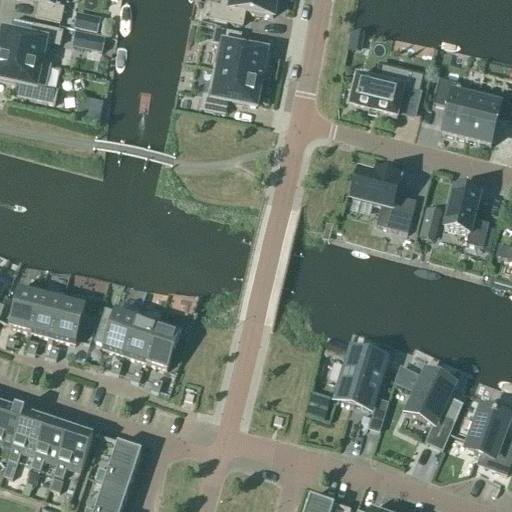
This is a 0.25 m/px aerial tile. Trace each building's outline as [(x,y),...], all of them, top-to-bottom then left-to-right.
[(11,0),(11,2),(38,8),(35,20),(60,26),(63,12),(58,11),(60,0),(11,0)] [(212,9),(209,23),(242,29),(245,16),(272,21),(275,0),(221,0),(220,10),(212,9)] [(83,18),(80,17),(76,17),(73,32),(87,35),(90,20),(83,18)] [(0,59),(50,71),(50,70),(46,69),(50,47),(59,49),(62,36),(33,29),(30,42),(3,36),(0,50),(0,59)] [(260,82),(265,57),(238,51),(240,39),(216,34),(213,48),(218,49),(212,75),(261,84),(262,82),(260,82)] [(84,37),(81,37),(75,36),(72,51),(87,54),(90,39),(84,37)] [(0,84),(20,88),(17,101),(54,109),(57,96),(45,93),(50,71),(0,59),(0,84)] [(349,110),(348,112),(350,112),(367,117),(378,120),(378,119),(394,123),(396,124),(397,122),(404,94),(421,98),(426,79),(412,76),(411,79),(388,73),(384,88),(358,81),(356,81),(356,83),(349,110)] [(203,100),(200,114),(225,119),(227,106),(255,111),(260,86),(261,86),(261,84),(212,75),(207,101),(203,100)] [(466,145),(479,95),(439,85),(433,109),(448,113),(442,139),(466,145)] [(511,114),(511,103),(479,95),(466,145),(490,151),(497,125),(509,128),(511,114)] [(81,114),(100,115),(101,99),(82,98),(81,114)] [(359,176),(352,203),(382,211),(377,230),(408,238),(416,206),(395,200),(399,183),(375,177),(374,180),(359,176)] [(479,199),(454,193),(444,234),(468,240),(465,249),(482,253),(488,229),(473,225),(479,199)] [(41,300),(19,294),(9,333),(31,339),(41,300)] [(62,305),(41,300),(31,339),(52,344),(62,305)] [(82,311),(62,305),(52,344),(72,350),(82,311)] [(137,323),(115,316),(103,354),(124,362),(137,323)] [(158,330),(137,323),(124,362),(145,368),(158,330)] [(179,337),(158,330),(145,368),(166,376),(179,337)] [(16,342),(8,340),(5,352),(13,354),(16,342)] [(37,348),(29,346),(26,359),(34,360),(37,348)] [(59,354),(50,351),(47,364),(56,366),(59,354)] [(352,352),(336,407),(371,418),(388,362),(352,352)] [(122,369),(113,366),(110,378),(118,381),(122,369)] [(417,380),(401,372),(399,372),(393,388),(410,396),(417,380)] [(142,377),(134,374),(130,386),(138,389),(142,377)] [(452,390),(426,377),(406,417),(433,430),(424,448),(441,456),(455,426),(438,418),(452,390)] [(162,387),(154,384),(150,396),(158,399),(162,387)] [(309,411),(323,416),(330,397),(316,392),(309,411)] [(375,409),(368,433),(380,436),(387,413),(375,409)] [(0,449),(12,453),(24,418),(2,410),(0,414),(0,449)] [(482,414),(467,455),(493,465),(491,468),(492,469),(490,473),(494,475),(507,480),(507,479),(505,478),(511,459),(511,447),(501,444),(508,424),(482,414)] [(22,456),(35,461),(47,425),(24,418),(12,453),(8,465),(18,468),(22,456)] [(58,468),(70,433),(47,425),(35,461),(31,473),(40,476),(44,464),(58,468)] [(70,433),(58,468),(54,480),(63,484),(67,472),(81,476),(92,442),(93,442),(94,441),(70,433)] [(104,489),(128,497),(141,457),(117,449),(108,477),(99,473),(95,486),(104,489)] [(17,469),(8,465),(3,481),(12,485),(17,469)] [(39,479),(30,476),(26,487),(35,491),(39,479)] [(63,486),(53,483),(49,495),(59,498),(63,486)] [(122,511),(128,497),(104,489),(96,511),(122,511)] [(339,511),(310,502),(306,511),(331,511),(334,511),(339,511)]
